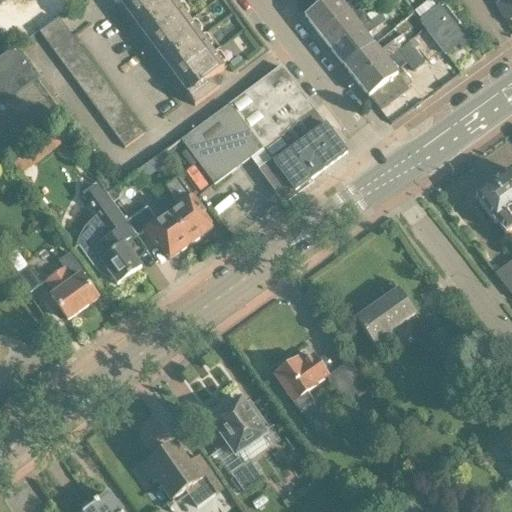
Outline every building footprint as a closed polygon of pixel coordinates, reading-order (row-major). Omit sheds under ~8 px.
[(132,17),(154,0),(121,0),(120,1),(132,17)] [(144,32),(175,9),(168,0),(154,0),(132,17),(144,32)] [(318,36),(357,7),(363,3),(360,0),(328,0),(304,19),(318,36)] [(511,0),(506,0),(497,5),(497,6),(507,25),(511,22),(511,0)] [(436,12),(429,4),(414,16),(446,56),(464,41),(439,10),(436,12)] [(371,24),(370,24),(357,7),(318,36),(331,54),(371,24)] [(156,48),(187,25),(175,9),(144,32),(156,48)] [(345,71),(376,48),(375,47),(374,47),(367,38),(385,24),(380,17),(370,24),(371,24),(331,54),(345,71)] [(46,44),(65,30),(58,20),(39,35),(46,44)] [(168,64),(199,41),(187,25),(156,48),(168,64)] [(53,54),(72,40),(65,30),(46,44),(53,54)] [(60,63),(80,49),(72,40),(53,54),(60,63)] [(179,80),(211,58),(199,41),(168,64),(179,80)] [(413,41),(408,45),(410,47),(413,51),(418,47),(413,41)] [(357,85),(401,51),(393,42),(380,53),(376,48),(345,71),(357,85)] [(401,51),(357,85),(380,114),(409,92),(407,89),(412,85),(401,71),(408,65),(414,74),(424,66),(413,51),(408,45),(401,51)] [(67,73),(87,59),(80,49),(60,63),(67,73)] [(0,110),(39,82),(16,52),(0,63),(0,110)] [(192,97),(210,84),(223,74),(211,58),(179,80),(191,95),(192,97)] [(75,83),(94,69),(87,59),(67,73),(75,83)] [(82,92),(101,78),(94,69),(75,83),(82,92)] [(346,157),(281,69),(170,152),(175,158),(186,150),(214,188),(262,152),(271,163),(258,173),(276,197),(289,187),(295,195),(346,157)] [(89,102),(108,88),(101,78),(82,92),(89,102)] [(192,97),(191,95),(187,99),(194,109),(216,92),(210,84),(192,97)] [(96,112),(115,98),(108,88),(89,102),(96,112)] [(103,121),(122,107),(115,98),(96,112),(103,121)] [(110,131),(129,117),(122,107),(103,121),(110,131)] [(117,141),(136,126),(129,117),(110,131),(117,141)] [(136,126),(117,141),(124,150),(143,136),(136,126)] [(156,158),(163,168),(171,162),(164,153),(156,158)] [(505,237),(511,231),(511,172),(475,199),(494,226),(496,225),(505,237)] [(168,219),(189,248),(211,232),(202,218),(203,217),(179,182),(167,191),(181,211),(168,219)] [(105,198),(107,197),(100,188),(83,200),(104,230),(77,249),(92,270),(96,274),(100,278),(105,281),(110,283),(112,282),(116,288),(140,271),(123,247),(134,239),(125,226),(112,207),(105,198)] [(105,198),(112,207),(119,201),(120,197),(115,191),(107,197),(105,198)] [(189,248),(168,219),(159,226),(147,210),(125,226),(134,239),(136,238),(137,239),(145,233),(146,234),(148,233),(159,249),(159,248),(169,262),(189,248)] [(68,324),(98,301),(81,279),(85,277),(70,256),(59,264),(64,272),(45,286),(54,299),(52,301),(68,324)] [(511,299),(511,263),(494,277),(511,299)] [(30,296),(42,287),(29,268),(17,277),(30,296)] [(375,349),(392,337),(390,334),(415,317),(392,283),(380,292),(386,301),(355,322),(375,349)] [(450,368),(461,359),(441,330),(430,339),(450,368)] [(315,386),(325,379),(327,378),(313,359),(301,367),(298,362),(275,378),(294,405),(307,395),(316,388),(315,386)] [(329,382),(328,383),(346,408),(369,392),(351,366),(329,382)] [(246,410),(240,403),(211,423),(235,458),(265,438),(260,431),(264,428),(250,407),(246,410)] [(511,465),(511,435),(511,434),(489,453),(497,464),(505,457),(511,465)] [(173,449),(140,472),(148,483),(153,480),(171,505),(183,497),(191,508),(219,488),(199,461),(187,470),(185,467),(187,466),(181,459),(180,460),(173,449)] [(243,494),(255,485),(242,467),(230,476),(243,494)] [(365,511),(371,511),(393,497),(382,481),(366,493),(366,494),(357,500),(365,511)] [(118,511),(108,498),(88,511),(118,511)] [(420,511),(419,503),(406,505),(407,511),(420,511)]
